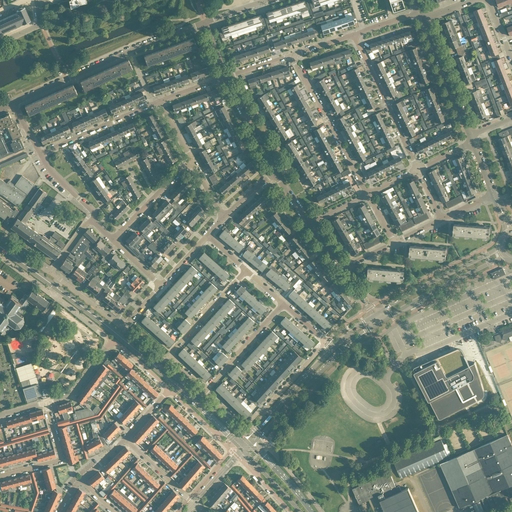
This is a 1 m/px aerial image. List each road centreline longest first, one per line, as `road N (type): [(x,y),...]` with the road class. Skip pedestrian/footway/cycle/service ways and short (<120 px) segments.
road 1 (residential): [(12,104),(205,22)]
road 2 (secondary): [(251,445),(379,321)]
road 3 (secondary): [(133,348),(0,245)]
road 4 (residential): [(46,405),(75,390),(112,342),(169,389)]
road 5 (residential): [(366,194),(291,55)]
road 6 (residential): [(353,34),(417,169)]
road 7 (secondary): [(499,246),(374,314)]
road 8 (secondary): [(379,321),(504,257)]
road 9 (secondary): [(359,325),(264,420)]
road 10 (residential): [(40,153),(159,101)]
road 11 (residential): [(470,134),(423,14)]
road 12 (secondary): [(133,348),(224,432)]
